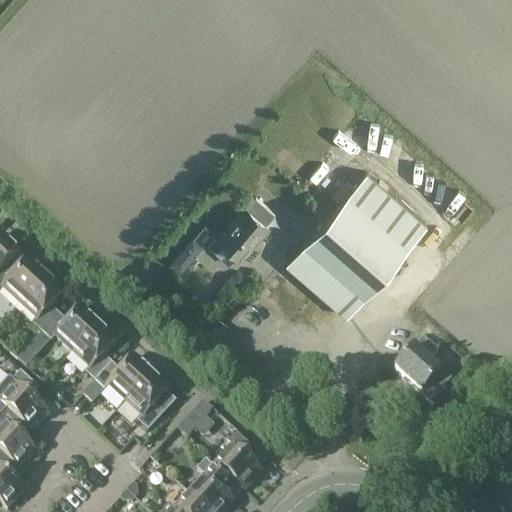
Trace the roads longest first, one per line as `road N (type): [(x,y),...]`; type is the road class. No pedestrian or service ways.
road 1 (residential): [(36,511),(70,423),(125,473)]
road 2 (tertiary): [(404,511),(348,487),(319,492),(290,511)]
